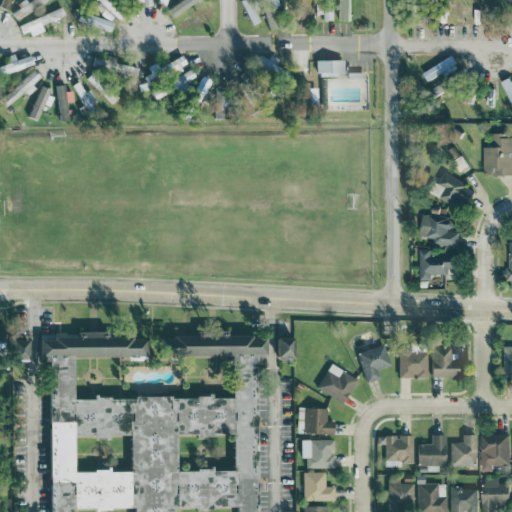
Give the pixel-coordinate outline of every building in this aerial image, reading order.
[(304,21),(303,0),(291,0),(293,21),(304,21)] [(319,0),(319,20),(331,20),(330,0),(319,0)] [(348,0),(335,0),(336,20),(349,19),(348,0)] [(15,24),(19,34),(33,29),(65,17),(61,7),(15,24)] [(110,21),(79,10),(75,20),(106,31),(110,21)] [(13,60),(13,58),(0,62),(0,75),(33,64),(30,54),(13,60)] [(184,61),(179,54),(166,65),(171,71),(184,61)] [(284,80),(288,72),(273,65),(276,59),(267,55),(265,58),(257,54),(252,64),(284,80)] [(450,55),(419,71),(425,82),(455,65),(450,55)] [(342,72),(341,59),(313,60),(314,73),(342,72)] [(117,73),(140,76),(140,67),(118,65),(117,73)] [(40,80),(33,71),(0,95),(0,104),(3,108),(40,80)] [(148,90),(153,100),(184,85),(180,76),(148,90)] [(196,103),(209,81),(200,76),(187,98),(196,103)] [(511,76),(501,82),(511,106),(511,76)] [(315,88),(306,87),(306,82),(295,82),(295,97),(306,97),(306,103),(315,103),(315,88)] [(55,85),(56,120),(65,119),(64,84),(55,85)] [(25,115),(34,120),(49,89),(40,85),(25,115)] [(212,117),(226,118),(227,88),(213,88),(212,117)] [(78,94),(83,108),(94,104),(89,90),(78,94)] [(481,145),(482,170),(491,170),(491,174),(511,173),(510,132),(489,133),(490,145),(481,145)] [(442,171),(436,181),(433,179),(427,189),(462,208),(473,188),(442,171)] [(454,245),(456,231),(449,230),(451,216),(420,212),(417,234),(432,236),(431,242),(454,245)] [(446,273),(446,267),(454,266),(454,252),(429,253),(429,247),(417,247),(418,279),(429,278),(429,273),(446,273)] [(36,336),(36,356),(45,356),(45,511),(68,511),(68,508),(130,507),(129,511),(170,511),(170,506),(233,506),(232,511),(251,511),(251,358),(261,358),(261,335),(223,335),(223,333),(155,333),(155,354),(227,354),(227,397),(208,397),(208,395),(68,396),(68,355),(140,355),(140,333),(73,333),(73,336),(36,336)] [(273,357),(288,357),(288,335),(272,336),(273,357)] [(8,358),(25,358),(24,338),(8,338),(8,358)] [(356,350),(362,381),(377,378),(374,368),(387,365),(382,344),(356,350)] [(396,349),(396,376),(414,376),(424,376),(424,349),(415,349),(415,344),(409,344),(409,348),(396,349)] [(511,344),(503,344),(502,370),(511,370),(511,344)] [(428,346),(429,377),(454,376),(454,360),(449,360),(448,345),(428,346)] [(354,375),(326,363),(315,389),(342,401),(354,375)] [(330,433),(331,420),(324,419),(324,407),(295,406),(294,432),(330,433)] [(442,433),(429,433),(429,442),(414,443),(414,464),(443,464),(442,433)] [(474,433),(460,433),(460,441),(448,442),(449,465),(475,465),(474,433)] [(507,433),(479,433),(480,462),(508,462),(507,433)] [(411,434),(396,434),(396,435),(374,435),(374,443),(383,443),(383,466),(394,466),(394,461),(411,461),(411,434)] [(332,440),(300,439),(300,457),(304,457),(304,466),(332,467),(332,440)] [(301,500),(332,500),(332,485),(323,485),(323,471),(300,471),(301,500)] [(506,504),(507,482),(496,481),(497,477),(481,476),(479,511),(491,511),(491,504),(506,504)] [(410,482),(385,482),(385,508),(411,508),(410,482)] [(415,483),(415,511),(443,511),(443,483),(415,483)] [(475,511),(476,487),(448,486),(447,511),(475,511)]
